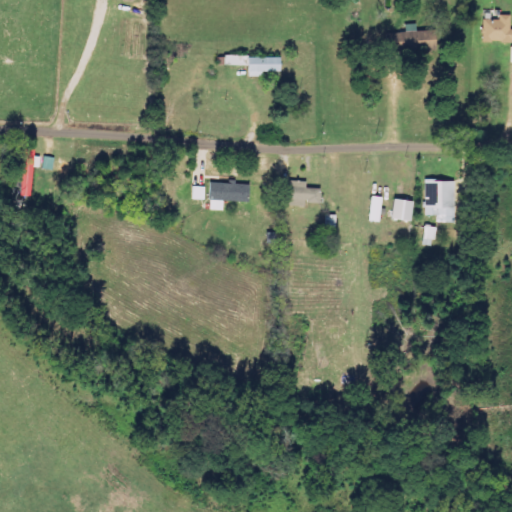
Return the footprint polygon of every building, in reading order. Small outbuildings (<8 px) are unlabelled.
[(511,30),(508,30),(509,16),(497,16),(496,21),(481,21),(480,42),(511,43),(511,30)] [(397,32),(397,48),(434,49),(435,33),(397,32)] [(278,58),(222,57),(222,66),(246,66),(246,78),(261,78),(261,73),(277,73),(278,58)] [(30,168),(35,168),(36,151),(20,150),(18,197),(29,197),(30,168)] [(422,216),(434,216),(434,223),(452,223),(452,182),(423,181),(422,216)] [(207,182),(206,211),(220,211),(220,202),(246,203),(247,185),(233,185),(233,183),(207,182)] [(316,206),(316,189),(304,189),(304,182),(287,182),(286,205),(316,206)] [(189,200),(202,200),(203,187),(190,187),(189,200)] [(366,222),(377,223),(380,198),(369,197),(366,222)] [(411,202),(391,200),(388,220),(409,222),(411,202)] [(431,247),(433,228),(423,227),(420,245),(431,247)]
